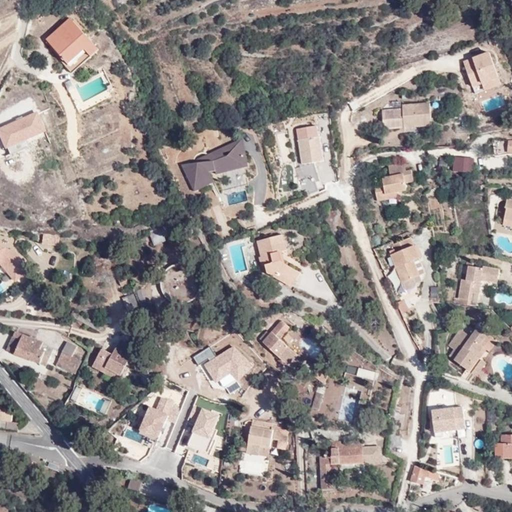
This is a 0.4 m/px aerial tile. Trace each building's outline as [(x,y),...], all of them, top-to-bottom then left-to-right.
[(438,9),(435,0),(425,0),(427,11),(438,9)] [(63,64),(82,50),(89,45),(69,19),(43,38),(63,64)] [(89,45),(82,50),(87,57),(94,52),(89,45)] [(430,104),(415,104),(415,108),(382,111),(383,130),(432,127),(430,104)] [(52,131),(43,111),(0,129),(0,134),(7,151),(9,150),(12,156),(32,148),(29,141),(52,131)] [(318,132),(307,134),(308,141),(319,139),(318,132)] [(308,141),(307,134),(294,137),(300,162),(323,158),(319,139),(308,141)] [(506,144),(484,144),(484,159),(506,159),(506,144)] [(473,173),(474,157),(453,157),(453,173),(473,173)] [(255,176),(252,164),(216,171),(220,196),(230,194),(229,189),(247,187),(248,193),(265,190),(263,175),(255,176)] [(377,206),(387,203),(385,197),(397,195),(407,193),(405,183),(417,179),(415,170),(407,172),(405,164),(391,167),(393,177),(382,179),(383,183),(372,186),(377,206)] [(385,197),(387,203),(398,201),(397,195),(385,197)] [(511,221),(504,219),(502,226),(511,228),(511,221)] [(170,224),(154,232),(160,245),(168,241),(166,237),(174,233),(170,224)] [(59,245),(60,237),(43,235),(43,243),(59,245)] [(283,250),(279,235),(253,241),(257,256),(260,256),(266,273),(268,270),(276,274),(274,277),(287,283),(293,269),(277,262),(276,251),(283,250)] [(416,282),(415,280),(419,278),(413,264),(421,261),(416,248),(413,249),(411,244),(407,246),(404,237),(385,245),(389,253),(383,256),(397,290),(403,288),(416,282)] [(0,244),(0,264),(16,281),(32,267),(14,249),(0,244)] [(198,285),(199,278),(198,272),(197,270),(196,267),(192,263),(189,261),(185,259),(182,259),(178,259),(172,260),(168,262),(166,264),(163,268),(161,273),(160,276),(160,281),(161,284),(162,287),(165,291),(168,293),(173,296),(181,297),(184,297),(189,295),(193,292),(195,289),(198,285)] [(419,278),(427,274),(421,261),(413,264),(419,278)] [(450,298),(446,297),(446,304),(464,306),(466,293),(472,294),(474,281),(489,284),(492,268),(476,266),(475,269),(461,267),(458,280),(454,279),(450,298)] [(128,272),(122,275),(126,282),(132,279),(128,272)] [(416,282),(403,288),(405,292),(431,281),(427,274),(419,278),(415,280),(416,282)] [(122,298),(127,311),(139,307),(134,293),(122,298)] [(398,302),(402,315),(411,312),(407,299),(398,302)] [(260,343),(282,363),(289,369),(299,358),(280,341),(290,330),(280,322),(260,343)] [(449,329),(440,345),(440,347),(443,350),(439,357),(460,369),(456,376),(465,381),(470,375),(476,378),(482,370),(476,366),(478,362),(474,359),(468,356),(480,336),(468,329),(463,337),(449,329)] [(36,344),(8,332),(0,351),(39,367),(47,349),(45,348),(40,346),(38,352),(34,350),(36,344)] [(486,340),(480,336),(468,356),(474,359),(486,340)] [(67,347),(61,357),(74,363),(79,353),(67,347)] [(120,350),(114,357),(129,365),(134,358),(120,350)] [(89,374),(103,382),(107,376),(118,383),(129,365),(114,357),(111,362),(99,355),(89,374)] [(74,363),(61,357),(55,368),(73,378),(78,366),(74,363)] [(369,373),(351,368),(350,376),(367,381),(369,373)] [(146,380),(158,390),(165,383),(163,381),(152,372),(146,380)] [(107,376),(103,382),(116,389),(118,383),(107,376)] [(320,393),(323,380),(317,376),(313,390),(320,393)] [(70,400),(105,415),(111,401),(76,386),(70,400)] [(433,389),(433,410),(449,408),(449,393),(433,389)] [(339,418),(353,419),(354,408),(340,407),(339,418)] [(433,410),(426,410),(425,410),(428,439),(437,438),(437,431),(458,430),(455,407),(433,410)] [(5,413),(0,412),(0,429),(13,430),(13,424),(8,424),(8,417),(5,417),(5,413)] [(246,444),(267,447),(268,439),(273,440),(272,448),(285,450),(287,430),(270,427),(268,431),(248,429),(246,444)] [(511,435),(493,435),(493,443),(488,443),(488,459),(511,459),(511,435)] [(391,436),(389,452),(402,454),(404,437),(391,436)] [(324,457),(311,457),(313,490),(326,489),(325,465),(356,463),(356,462),(373,462),(373,447),(355,447),(355,441),(337,441),(337,444),(333,444),(334,442),(324,442),(324,457)] [(266,455),(267,447),(246,444),(245,452),(266,455)] [(418,466),(416,468),(408,465),(403,480),(416,485),(416,483),(421,484),(423,477),(427,477),(428,468),(418,466)] [(128,489),(139,491),(141,482),(130,480),(128,489)]
